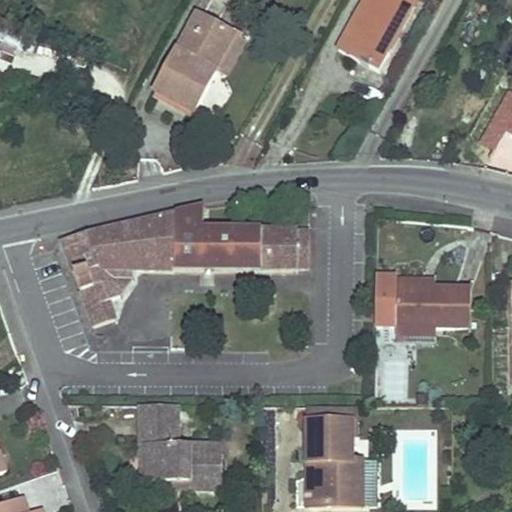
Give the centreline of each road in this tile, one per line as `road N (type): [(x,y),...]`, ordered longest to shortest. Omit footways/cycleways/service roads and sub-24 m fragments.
road 1 (residential): [(0,231),(214,189),(342,179),(406,180),(511,200)]
road 2 (residential): [(102,511),(45,375),(0,232)]
